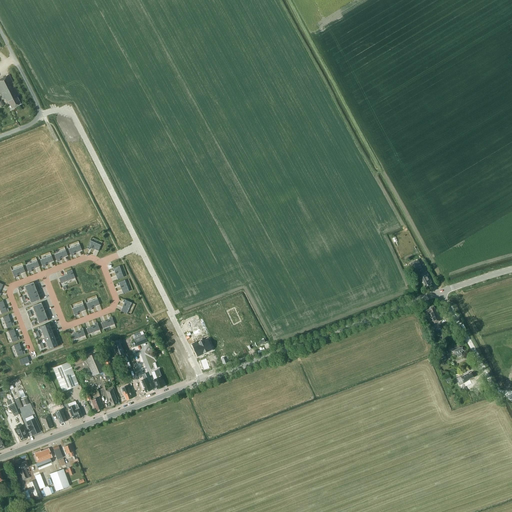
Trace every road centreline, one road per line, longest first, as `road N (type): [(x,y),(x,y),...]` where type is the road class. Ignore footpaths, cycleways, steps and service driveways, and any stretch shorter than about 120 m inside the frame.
road 1 (tertiary): [(204,380),(440,292)]
road 2 (tertiary): [(0,457),(204,380)]
road 3 (residential): [(204,380),(138,245),(102,262)]
road 4 (track): [(138,245),(68,110),(38,113)]
road 5 (residential): [(102,262),(116,299),(111,310),(65,327),(43,272)]
road 6 (unclassified): [(0,136),(38,115),(0,29)]
road 7 (residential): [(511,394),(490,384),(440,292)]
